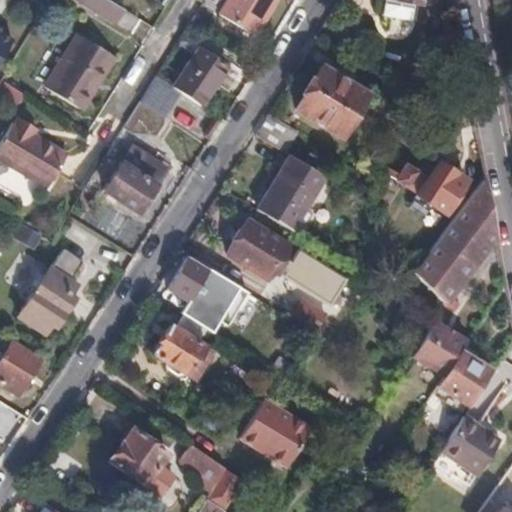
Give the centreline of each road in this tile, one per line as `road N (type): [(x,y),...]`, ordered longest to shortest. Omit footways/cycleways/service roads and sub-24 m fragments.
road 1 (residential): [(0,489),(317,0)]
road 2 (residential): [(471,0),(511,233)]
